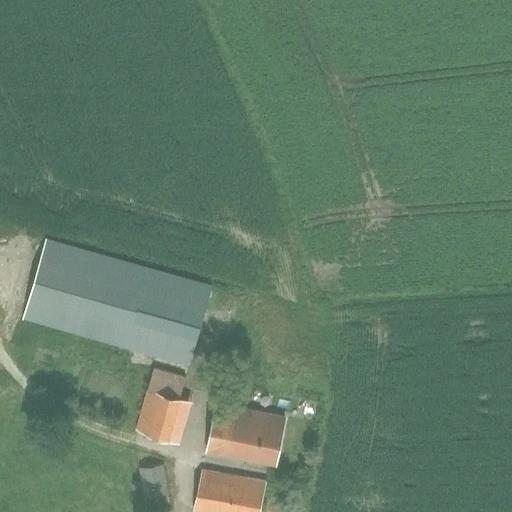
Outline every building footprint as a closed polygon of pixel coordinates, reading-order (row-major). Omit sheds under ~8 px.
[(188,363),(210,285),(46,239),(24,316),(188,363)] [(179,441),(191,399),(179,396),(185,376),(153,366),(135,428),(179,441)] [(274,463),(283,416),(216,402),(207,449),(274,463)] [(145,505),(169,502),(163,463),(139,467),(145,505)] [(198,511),(259,511),(265,479),(202,468),(193,511),(198,511)]
